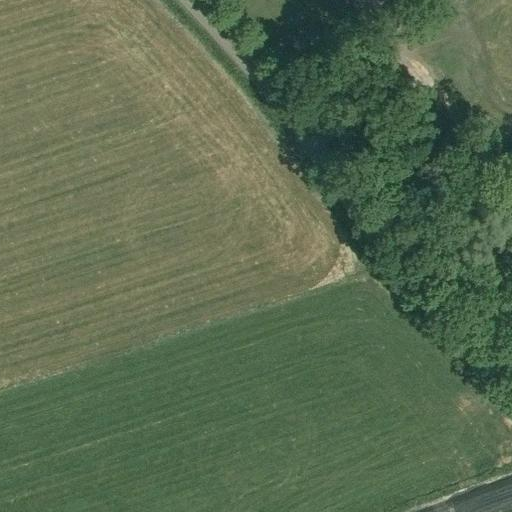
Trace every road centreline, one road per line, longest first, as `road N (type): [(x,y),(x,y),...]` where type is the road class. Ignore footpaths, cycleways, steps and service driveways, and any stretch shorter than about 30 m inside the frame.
road 1 (unclassified): [(511,391),(306,137)]
road 2 (unclassified): [(306,137),(183,0)]
road 3 (unclassified): [(306,137),(403,0)]
